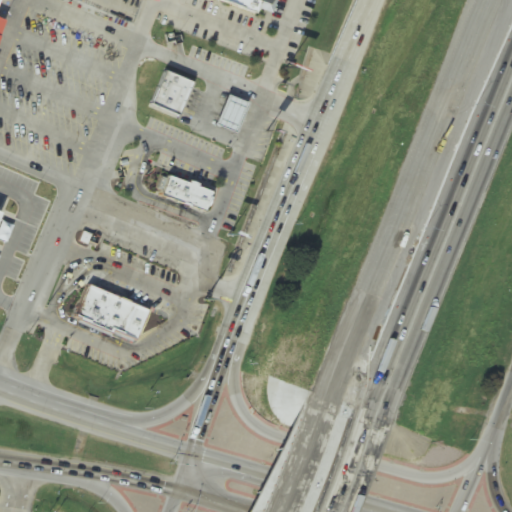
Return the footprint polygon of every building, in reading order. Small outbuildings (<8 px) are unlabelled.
[(275,0),(271,12),(259,8),(257,13),(222,0),(275,0)] [(174,77),(160,112),(188,123),(202,89),(174,77)] [(236,100),(223,132),(245,141),(258,109),(236,100)] [(177,180),(169,199),(213,217),(221,198),(177,180)] [(102,289),(86,326),(100,331),(99,334),(125,345),(127,341),(141,347),(155,312),(102,289)]
